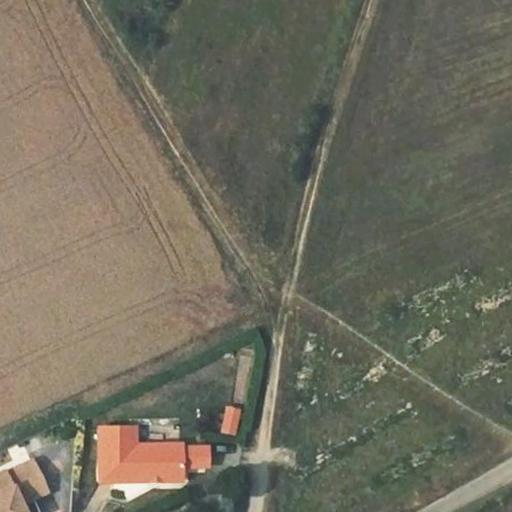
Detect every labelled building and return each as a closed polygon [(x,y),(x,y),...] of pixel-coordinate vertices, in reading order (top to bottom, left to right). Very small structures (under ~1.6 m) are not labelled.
[(511,274),(489,288),(511,327),(511,274)] [(437,292),(435,309),(418,307),(415,335),(432,337),(431,345),(458,348),(464,296),(437,292)] [(432,337),(415,335),(414,343),(431,345),(432,337)] [(355,381),(326,377),(320,430),(348,433),(347,434),(384,439),(384,438),(412,441),(418,389),(389,385),(387,403),(386,411),(352,407),(353,399),(355,381)] [(386,411),(387,403),(353,399),(352,407),(386,411)] [(463,421),(469,418),(460,403),(454,407),(463,421)] [(220,406),(217,432),(234,434),(238,408),(220,406)] [(469,418),(463,421),(454,407),(427,422),(437,438),(444,433),(458,456),(503,430),(489,406),(469,418)] [(129,429),(97,429),(97,481),(180,481),(180,467),(206,468),(206,449),(179,449),(179,446),(130,446),(129,429)] [(0,511),(5,511),(18,506),(17,504),(44,492),(31,462),(4,475),(2,472),(0,473),(0,511)] [(329,485),(332,468),(326,467),(323,484),(329,485)] [(332,468),(329,485),(323,484),(304,482),(301,509),(321,511),(353,511),(357,491),(354,490),(357,471),(332,468)]
